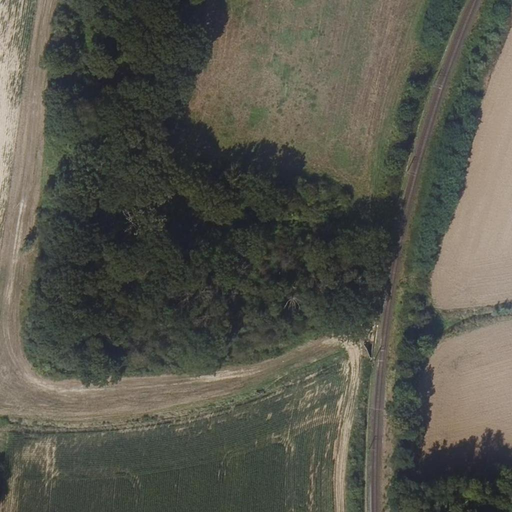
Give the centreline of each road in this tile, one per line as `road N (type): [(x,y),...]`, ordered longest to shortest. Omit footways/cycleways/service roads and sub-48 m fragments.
road 1 (track): [(52,0),(11,312),(18,355),(52,383),(84,384),(273,363),(342,342),(354,360),(339,511)]
road 2 (track): [(355,218),(177,220),(107,196),(94,175),(99,84),(81,52),(80,0)]
